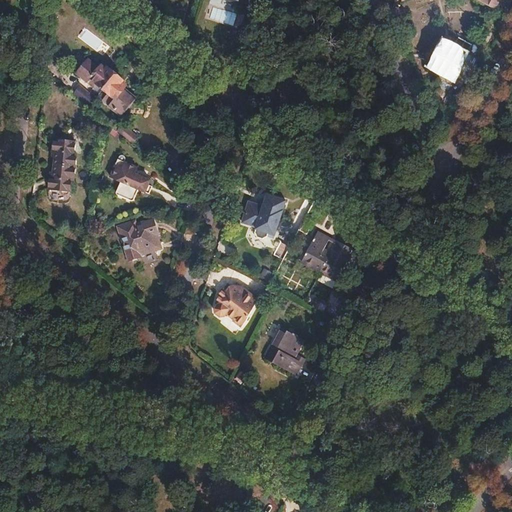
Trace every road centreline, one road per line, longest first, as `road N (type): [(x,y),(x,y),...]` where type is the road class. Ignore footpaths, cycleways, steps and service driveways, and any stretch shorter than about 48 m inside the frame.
road 1 (residential): [(167,354),(242,112)]
road 2 (residential): [(290,451),(402,248)]
road 3 (residential): [(34,0),(10,226)]
road 4 (residential): [(402,248),(242,112)]
road 5 (residential): [(10,226),(167,354)]
road 6 (residential): [(365,0),(445,167)]
road 7 (residential): [(242,112),(105,0)]
road 8 (residential): [(167,354),(290,451)]
road 9 (residential): [(0,402),(145,422)]
road 10 (residential): [(145,422),(226,444),(281,470)]
road 11 (residential): [(511,341),(402,248)]
road 12 (residential): [(445,167),(511,45)]
road 13 (residential): [(445,167),(511,284)]
